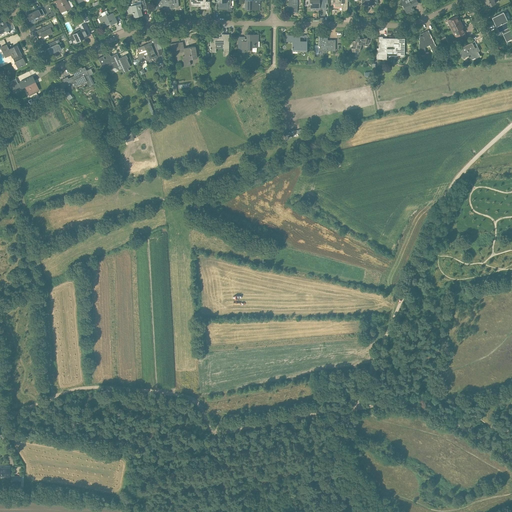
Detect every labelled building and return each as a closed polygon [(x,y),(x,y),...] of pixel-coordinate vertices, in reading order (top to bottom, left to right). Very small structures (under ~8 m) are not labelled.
[(59,7),(61,12),(70,8),(67,1),(66,0),(56,0),(55,0),(57,4),(56,5),(58,8),(59,7)] [(147,9),(144,0),(139,0),(137,1),(138,3),(131,5),(131,6),(126,7),(128,13),(133,12),(134,17),(142,15),(141,11),(147,9)] [(158,0),(159,6),(165,5),(166,11),(169,10),(169,9),(173,8),(173,7),(179,7),(177,0),(158,0)] [(192,0),(192,5),(201,5),(201,9),(210,9),(210,1),(205,1),(205,0),(192,0)] [(217,0),(218,2),(219,2),(219,4),(218,4),(218,9),(227,9),(227,8),(230,8),(230,2),(231,2),(230,0),(217,0)] [(244,0),(245,9),(252,9),(259,9),(259,0),(244,0)] [(293,12),(297,12),(297,0),(289,0),(290,2),(288,2),(288,10),(293,10),(293,12)] [(309,0),(309,10),(313,10),(313,8),(319,8),(319,5),(322,5),(322,9),(322,4),(322,0),(309,0)] [(332,0),(333,2),(334,2),(334,7),(343,7),(343,11),(342,11),(347,11),(347,6),(347,0),(332,0)] [(405,8),(407,13),(414,9),(412,6),(419,3),(417,0),(406,0),(402,2),(404,5),(402,6),(404,9),(405,8)] [(27,15),(30,20),(31,22),(33,23),(35,22),(36,20),(35,18),(41,15),(41,16),(44,14),(42,9),(38,10),(38,9),(27,15)] [(101,13),(102,16),(98,18),(103,27),(110,23),(111,25),(117,21),(113,12),(108,14),(107,10),(103,12),(102,12),(101,12),(101,13)] [(511,27),(503,12),(492,18),(500,32),(503,31),(504,33),(503,34),(507,41),(510,40),(511,38),(511,32),(509,27),(511,27)] [(462,27),(457,16),(449,20),(452,27),(451,27),(455,37),(464,32),(462,27)] [(0,33),(6,30),(7,32),(10,30),(6,21),(0,24),(0,33)] [(41,35),(42,37),(47,35),(52,32),(50,28),(53,26),(52,23),(49,25),(40,29),(35,32),(37,35),(37,36),(41,35)] [(71,36),(71,37),(72,38),(73,39),(74,39),(76,39),(77,41),(90,35),(85,24),(82,25),(83,28),(72,33),(71,34),(71,35),(71,36)] [(436,46),(428,30),(420,34),(420,54),(425,54),(425,47),(430,45),(433,53),(438,50),(441,49),(439,45),(436,46)] [(219,47),(219,45),(222,45),(222,48),(224,48),(224,56),(229,56),(229,51),(229,34),(222,34),(221,38),(210,38),(210,52),(216,52),(216,47),(219,47)] [(238,52),(244,52),(244,49),(251,49),(251,46),(259,47),(259,41),(258,41),(258,35),(247,34),(247,41),(238,41),(238,52)] [(286,35),(286,41),(292,41),(292,51),(307,51),(307,44),(300,43),(300,35),(286,35)] [(327,36),(319,35),(319,50),(335,51),(335,40),(330,40),(330,41),(327,41),(327,36)] [(358,36),(351,36),(349,42),(353,42),(354,48),(351,48),(352,51),(358,51),(361,44),(365,44),(368,44),(370,39),(367,39),(359,38),(358,36)] [(377,52),(377,59),(387,59),(387,52),(397,53),(397,55),(405,56),(405,43),(405,38),(398,38),(398,40),(394,40),(394,39),(387,39),(387,38),(383,38),(383,36),(379,36),(379,41),(379,47),(377,47),(377,52)] [(445,36),(440,39),(445,48),(450,46),(445,36)] [(133,62),(133,63),(134,64),(135,65),(137,65),(139,64),(153,58),(153,60),(154,60),(154,61),(155,61),(156,62),(157,61),(158,61),(159,60),(159,59),(159,58),(159,56),(163,54),(159,37),(155,38),(145,41),(145,40),(138,42),(139,44),(140,43),(141,47),(138,49),(139,53),(137,54),(139,58),(137,59),(135,60),(134,61),(133,62)] [(49,46),(43,49),(44,50),(45,52),(48,51),(50,54),(51,53),(51,54),(53,53),(52,53),(61,48),(59,44),(57,43),(56,40),(48,44),(49,46)] [(473,42),(473,41),(459,49),(463,58),(468,56),(471,60),(480,55),(478,51),(477,52),(472,42),(473,42)] [(181,43),(169,45),(171,58),(183,56),(185,68),(188,68),(190,68),(189,67),(192,67),(191,61),(198,60),(196,48),(184,49),(184,50),(183,50),(181,43)] [(9,50),(6,44),(0,47),(4,55),(5,55),(6,56),(9,55),(8,54),(10,53),(18,68),(26,64),(23,58),(22,58),(21,56),(22,55),(18,48),(17,48),(16,46),(11,48),(9,50)] [(103,56),(98,59),(100,63),(102,68),(107,66),(107,65),(108,64),(109,65),(110,68),(120,64),(123,71),(128,69),(125,62),(123,57),(122,56),(123,57),(119,59),(117,54),(121,52),(121,51),(117,53),(104,59),(103,56)] [(84,72),(81,67),(72,71),(74,76),(69,79),(67,76),(62,79),(66,87),(68,86),(70,90),(73,89),(73,87),(76,85),(76,86),(85,81),(86,81),(88,85),(89,88),(92,86),(92,85),(94,84),(90,75),(93,73),(91,68),(87,70),(84,72)] [(16,79),(8,83),(11,89),(19,86),(22,91),(26,89),(29,95),(33,93),(37,91),(33,82),(35,81),(32,76),(28,78),(20,83),(18,83),(16,79)] [(156,113),(150,96),(146,98),(152,115),(156,113)] [(200,108),(199,105),(191,108),(194,115),(196,114),(194,110),(200,108)] [(10,467),(6,466),(6,468),(0,467),(0,475),(6,475),(6,476),(10,476),(10,467)] [(21,476),(12,476),(12,484),(24,484),(24,476),(21,476)]
